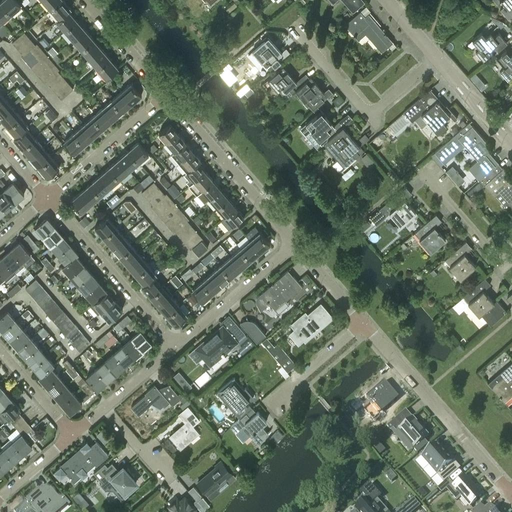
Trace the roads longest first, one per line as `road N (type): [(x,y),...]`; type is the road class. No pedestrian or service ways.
road 1 (residential): [(511,493),(361,323)]
road 2 (residential): [(437,58),(370,114),(296,28)]
road 3 (residential): [(294,243),(166,95)]
road 4 (residential): [(175,346),(47,200)]
road 5 (residential): [(47,200),(166,95)]
road 6 (residential): [(175,346),(294,243)]
road 7 (residential): [(511,258),(504,264),(422,174)]
road 8 (residential): [(166,95),(85,0)]
road 9 (residential): [(270,406),(361,323)]
